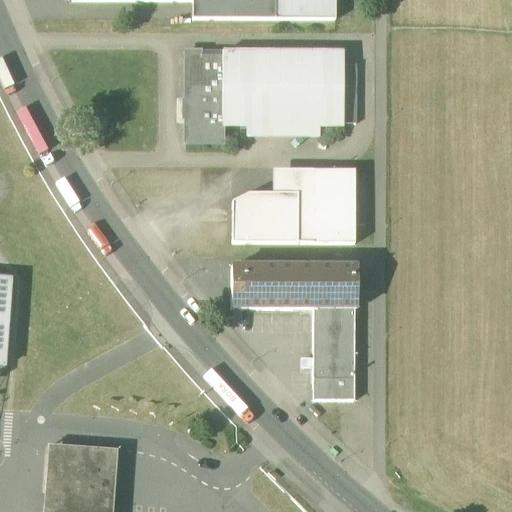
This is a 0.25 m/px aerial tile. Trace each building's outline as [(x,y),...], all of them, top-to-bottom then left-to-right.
[(274,0),(192,0),(192,4),(191,4),(191,22),(274,22),(274,0)] [(334,0),(274,0),(274,22),(334,23),(334,0)] [(201,78),(201,54),(184,54),(184,146),(222,146),(222,126),(342,126),(342,67),(342,55),(221,55),(220,78),(201,78)] [(355,67),(342,67),(342,126),(355,126),(355,67)] [(354,173),(313,173),(313,197),(312,246),(354,246),(354,173)] [(313,197),(248,197),(231,205),(231,246),(312,246),(313,197)] [(356,270),(230,270),(230,312),(354,311),(356,311),(356,270)] [(0,369),(4,369),(11,282),(0,281),(0,369)] [(354,311),(312,312),(312,383),(353,383),(354,311)] [(353,383),(312,383),(312,403),(353,403),(353,383)] [(119,453),(49,447),(45,494),(43,511),(50,511),(51,510),(75,511),(113,511),(115,499),(119,453)]
